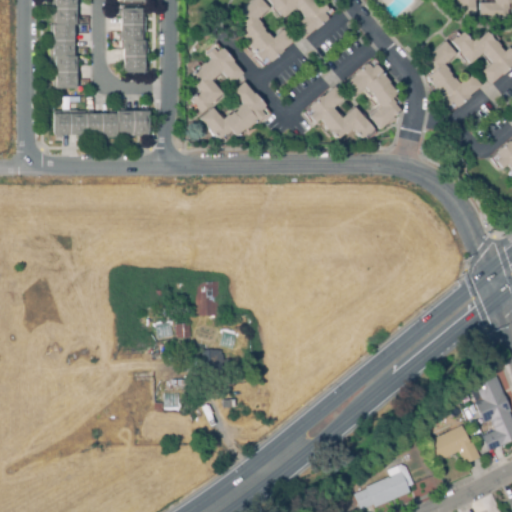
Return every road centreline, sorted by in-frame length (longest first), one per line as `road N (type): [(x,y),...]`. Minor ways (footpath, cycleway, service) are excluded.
road 1 (residential): [(511,337),(459,214),(402,165),(0,167)]
road 2 (secondary): [(511,257),(301,426),(254,484)]
road 3 (secondary): [(254,484),(317,444),(511,281)]
road 4 (residential): [(351,0),(413,87),(402,165)]
road 5 (residential): [(24,167),(23,0)]
road 6 (residential): [(163,165),(168,0)]
